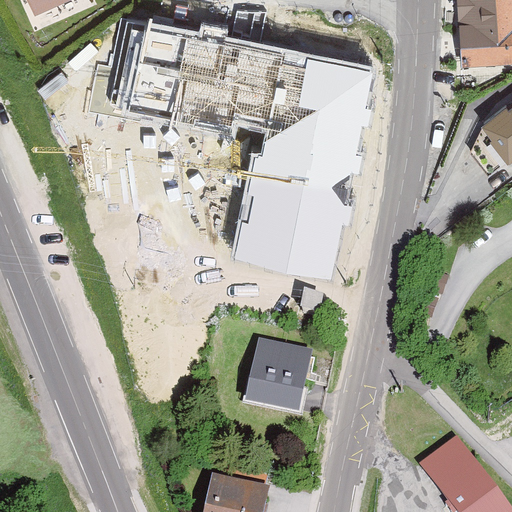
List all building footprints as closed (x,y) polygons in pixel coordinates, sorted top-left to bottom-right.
[(29,0),(33,8),(51,0),(29,0)] [(479,72),(511,65),(511,0),(464,0),(466,10),(479,72)] [(133,19),(116,103),(195,119),(194,121),(269,136),(245,251),(320,266),(330,213),(339,214),(363,100),(356,98),(363,65),(133,19)] [(486,122),(506,150),(511,146),(511,105),(511,106),(510,104),(485,121),(486,122)] [(510,155),(506,150),(486,122),(472,147),(490,171),(510,155)] [(300,308),(299,316),(312,319),(315,302),(302,300),(300,308)] [(313,362),(266,352),(255,403),(302,413),(313,362)] [(511,511),(456,439),(422,464),(458,511),(511,511)] [(248,467),(223,462),(212,511),(258,511),(261,503),(268,471),(248,467)] [(261,503),(258,511),(266,511),(268,504),(261,503)]
